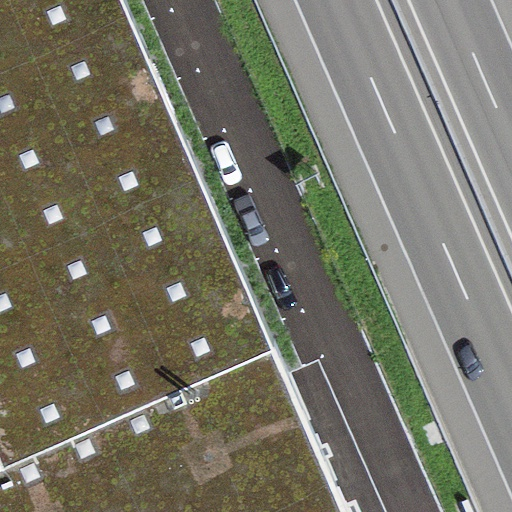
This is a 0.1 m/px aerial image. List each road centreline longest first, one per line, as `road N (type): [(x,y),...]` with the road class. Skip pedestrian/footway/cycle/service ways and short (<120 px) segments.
road 1 (motorway): [(345,0),(511,381)]
road 2 (motorway): [(511,110),(464,0)]
